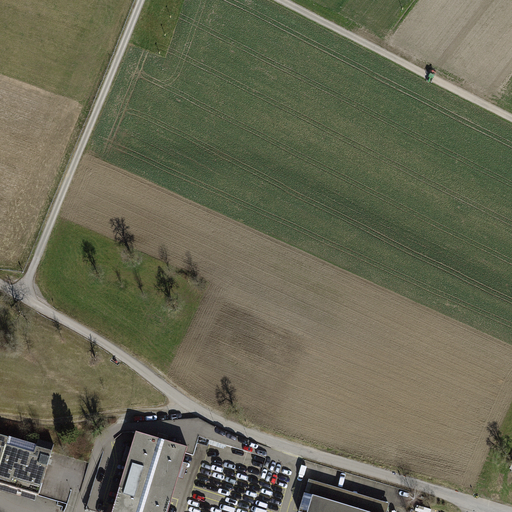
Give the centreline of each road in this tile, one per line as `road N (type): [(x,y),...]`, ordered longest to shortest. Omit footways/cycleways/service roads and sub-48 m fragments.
road 1 (residential): [(21,295),(222,423),(498,511)]
road 2 (track): [(21,295),(140,0)]
road 3 (track): [(280,0),(511,118)]
road 4 (track): [(123,415),(49,426),(0,420)]
